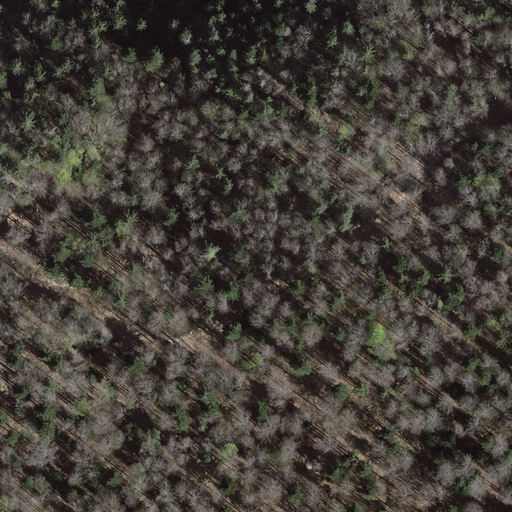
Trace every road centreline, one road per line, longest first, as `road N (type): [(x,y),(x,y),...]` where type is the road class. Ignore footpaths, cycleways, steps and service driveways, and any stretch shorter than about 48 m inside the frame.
road 1 (track): [(511,115),(456,149),(270,296),(196,337)]
road 2 (track): [(196,337),(136,335),(4,265),(0,253)]
